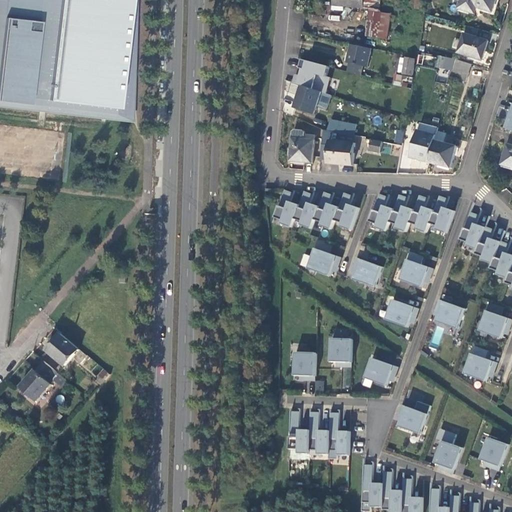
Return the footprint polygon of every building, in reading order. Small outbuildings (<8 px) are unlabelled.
[(132,0),(0,0),(0,105),(125,120),(132,64),(128,63),(133,22),(130,21),(132,0)] [(333,0),(333,5),(343,6),(379,10),(380,0),(333,0)] [(425,0),(416,0),(415,8),(424,9),(425,0)] [(460,0),(458,8),(469,11),(471,5),(492,11),(495,1),(495,0),(460,0)] [(370,11),(369,22),(389,25),(390,14),(370,11)] [(389,25),(369,22),(367,36),(387,38),(389,25)] [(459,54),(483,60),(486,50),(488,41),(464,34),(459,54)] [(371,49),(349,45),(348,54),(350,54),(348,64),(367,68),(371,49)] [(454,70),(457,61),(446,58),(443,69),(454,71),(454,70)] [(403,74),(412,76),(415,61),(406,59),(405,60),(402,59),(399,72),(403,73),(403,74)] [(468,77),(471,65),(457,61),(454,70),(455,71),(452,79),(466,82),(468,76),(468,77)] [(394,84),(394,85),(405,88),(411,90),(414,78),(396,75),(395,81),(392,80),(391,83),(394,84)] [(342,89),(360,95),(363,84),(355,82),(356,78),(349,76),(348,80),(345,79),(342,89)] [(323,92),(302,86),(296,108),(316,114),(323,92)] [(391,112),(403,116),(407,103),(395,99),(394,102),(389,100),(386,108),(392,110),(391,112)] [(511,131),(511,102),(502,128),(511,131)] [(329,120),(327,131),(352,136),(354,125),(329,120)] [(411,158),(429,163),(434,142),(438,130),(420,125),(411,158)] [(294,130),(292,131),(289,161),(312,164),(315,140),(304,139),(305,133),(303,131),(294,130)] [(394,144),(402,145),(405,132),(396,130),(394,144)] [(364,150),(399,157),(401,146),(366,139),(364,150)] [(328,164),(352,166),(354,144),(330,142),(328,164)] [(434,142),(429,163),(450,169),(456,148),(434,142)] [(501,165),(511,168),(511,143),(507,142),(504,154),(501,165)] [(290,203),(293,195),(284,192),(274,219),(282,222),(281,225),(292,229),(295,221),(294,221),(299,207),(290,203)] [(313,196),(304,193),(299,207),(294,221),(295,221),(302,223),(301,227),(312,231),(315,221),(314,221),(319,208),(310,205),(313,196)] [(322,224),(321,227),(331,231),(335,222),(334,222),(339,209),(330,206),(333,197),(324,193),(319,208),(314,221),(315,221),(322,224)] [(353,197),(344,194),(339,209),(334,222),(335,222),(342,225),(341,228),(351,232),(359,210),(350,206),(353,197)] [(385,208),(388,199),(379,196),(369,223),(377,226),(376,229),(386,233),(390,224),(389,224),(394,211),(385,208)] [(408,200),(400,197),(399,197),(394,211),(389,224),(390,224),(397,227),(396,230),(406,234),(409,224),(414,212),(414,211),(405,208),(408,200)] [(428,200),(421,198),(419,198),(414,211),(414,212),(409,224),(417,227),(416,231),(426,235),(430,225),(429,225),(434,212),(425,209),(428,200)] [(448,201),(443,199),(439,199),(434,212),(429,225),(430,225),(437,228),(436,231),(446,235),(455,213),(445,210),(448,201)] [(467,248),(477,251),(485,229),(476,226),(479,217),(470,214),(460,241),(468,244),(467,248)] [(482,262),(492,266),(500,243),(491,240),(494,231),(485,228),(485,229),(477,251),(475,256),(483,259),(482,262)] [(497,276),(507,280),(511,266),(511,256),(506,255),(509,246),(500,243),(492,266),(490,270),(498,273),(497,276)] [(342,260),(315,250),(308,270),(330,278),(332,272),(334,268),(338,269),(342,260)] [(376,289),(383,269),(356,259),(353,269),(357,271),(355,275),(353,281),(376,289)] [(418,274),(434,271),(407,261),(400,281),(422,289),(424,284),(426,279),(430,280),(418,274)] [(404,315),(419,311),(393,301),(386,322),(408,329),(410,324),(412,319),(416,321),(404,315)] [(465,311),(439,301),(437,306),(435,311),(440,313),(438,317),(436,323),(458,331),(465,311)] [(501,314),(503,307),(487,302),(485,309),(501,314)] [(511,324),(511,321),(487,312),(479,332),(502,340),(503,335),(505,330),(510,331),(511,328),(511,324)] [(435,326),(431,347),(438,349),(443,327),(435,326)] [(46,353),(65,369),(73,360),(81,367),(86,361),(89,362),(90,360),(60,336),(46,353)] [(352,369),(353,341),(331,340),(331,364),(336,364),(342,364),(341,369),(347,369),(352,369)] [(315,383),(316,355),(295,354),(294,378),(300,378),(305,378),(305,382),(311,383),(315,383)] [(498,365),(471,355),(464,375),(486,383),(488,377),(490,373),(494,374),(495,371),(498,365)] [(399,369),(372,360),(365,380),(387,388),(389,382),(391,377),(395,379),(383,373),(399,369)] [(59,376),(45,364),(37,373),(52,385),(54,382),(59,376)] [(111,376),(105,371),(100,377),(106,382),(111,376)] [(52,385),(37,373),(35,372),(21,388),(39,403),(53,386),(52,385)] [(65,387),(68,383),(59,376),(54,382),(59,386),(62,387),(65,387)] [(101,387),(106,382),(100,377),(95,382),(101,387)] [(428,416),(401,406),(398,416),(402,418),(400,423),(398,428),(421,436),(428,416)] [(298,451),(298,455),(309,456),(309,451),(310,432),(309,432),(299,431),(300,413),(296,413),(290,412),(289,451),(298,451)] [(318,452),(318,456),(329,456),(329,452),(330,432),(329,432),(319,432),(320,413),(316,413),(310,413),(309,432),(310,432),(309,451),(318,452)] [(348,457),(350,433),(339,433),(340,414),(335,414),(330,414),(329,432),(330,432),(329,452),(338,453),(338,456),(348,457)] [(499,473),(508,446),(488,439),(480,461),(486,463),(491,465),(489,469),(493,471),(499,473)] [(453,476),(462,449),(442,442),(434,464),(440,466),(445,468),(443,472),(450,475),(453,476)] [(382,509),(383,485),(373,485),(373,466),(367,466),(364,466),(362,504),(371,504),(371,509),(382,509)] [(402,511),(403,492),(402,492),(392,492),(393,473),(389,473),(383,473),(383,485),(382,509),(382,511),(391,511),(390,511),(402,511)] [(412,499),(413,480),(407,480),(403,480),(402,492),(403,492),(402,511),(422,511),(423,499),(412,499)] [(449,511),(450,509),(440,508),(440,490),(435,490),(431,490),(429,511),(449,511)] [(455,497),(450,497),(450,509),(449,511),(459,511),(460,497),(455,497)]
